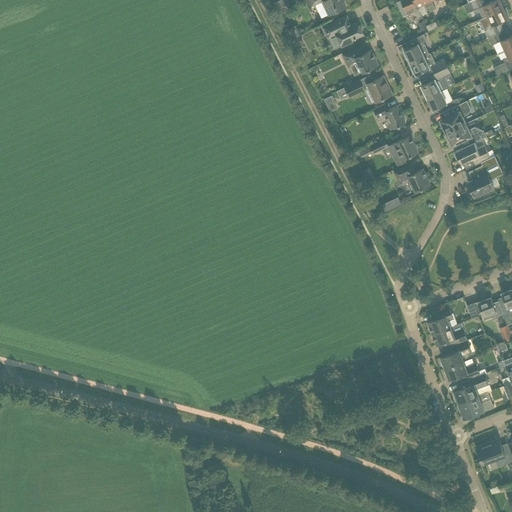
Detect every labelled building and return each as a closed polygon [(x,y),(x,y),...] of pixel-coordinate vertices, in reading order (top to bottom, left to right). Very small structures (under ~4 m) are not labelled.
[(286,0),(279,0),(273,3),(275,6),(276,9),(277,8),(288,3),(286,0)] [(306,0),(310,7),(321,2),(327,16),(345,7),(342,0),(306,0)] [(414,0),(401,0),(408,14),(414,11),(418,19),(422,18),(418,8),(414,0)] [(414,0),(418,8),(424,5),(427,12),(431,11),(426,0),(414,0)] [(426,0),(431,11),(435,9),(432,1),(434,0),(426,0)] [(487,15),(487,16),(504,8),(499,0),(494,0),(479,7),(475,0),(474,0),(470,2),(474,11),(478,13),(480,12),(482,18),(487,15)] [(279,9),(283,17),(288,14),(284,7),(279,9)] [(504,8),(487,16),(491,26),(508,18),(504,8)] [(321,27),(327,38),(335,34),(340,47),(352,41),(352,40),(363,34),(357,22),(351,25),(346,15),(321,27)] [(442,18),(436,20),(439,26),(444,23),(442,18)] [(418,23),(422,31),(426,28),(423,21),(418,23)] [(287,29),(291,38),(292,38),(299,35),(294,26),(287,29)] [(484,28),(488,37),(493,35),(489,26),(484,28)] [(410,61),(410,63),(429,54),(429,53),(424,43),(426,38),(424,33),(407,42),(409,48),(405,50),(405,52),(403,53),(406,59),(407,59),(408,62),(410,61)] [(493,35),(488,37),(492,45),(497,43),(493,35)] [(511,35),(500,41),(505,51),(511,47),(511,35)] [(294,38),(297,45),(303,42),(300,36),(294,38)] [(341,55),(347,67),(356,63),(361,73),(378,65),(370,49),(365,52),(362,46),(341,55)] [(511,47),(505,51),(499,54),(501,59),(503,58),(504,62),(494,67),(497,75),(510,69),(507,62),(511,59),(511,47)] [(432,67),(434,73),(448,66),(444,60),(436,64),(430,53),(429,53),(429,54),(410,63),(411,63),(409,64),(411,67),(410,68),(413,74),(415,73),(416,75),(432,67)] [(421,86),(427,98),(442,91),(442,90),(448,87),(443,76),(451,72),(448,66),(434,73),(437,78),(421,86)] [(389,95),(383,83),(386,82),(383,75),(374,80),(365,84),(374,102),(380,99),(389,95)] [(362,89),(358,80),(349,84),(343,87),(336,90),(338,94),(345,91),(348,96),(362,89)] [(442,91),(427,98),(433,110),(447,103),(442,91)] [(329,110),(337,106),(332,94),(324,98),(329,110)] [(449,102),(452,108),(460,104),(460,103),(457,98),(449,102)] [(440,120),(446,133),(467,123),(463,116),(468,113),(471,109),(467,100),(460,103),(460,104),(452,108),(448,109),(450,115),(440,120)] [(378,121),(384,118),(390,129),(405,122),(398,108),(394,106),(388,109),(385,103),(372,109),(378,121)] [(491,103),(484,107),(486,113),(494,109),(491,103)] [(468,138),(471,143),(474,142),(486,136),(483,130),(474,126),(469,129),(467,123),(446,133),(447,134),(445,135),(449,144),(451,143),(452,145),(468,138)] [(405,161),(403,158),(417,151),(409,135),(391,144),(396,153),(393,155),(398,165),(405,161)] [(358,151),(360,154),(361,157),(372,152),(372,154),(387,147),(387,146),(384,139),(358,151)] [(481,162),(491,158),(490,157),(484,144),(477,148),(474,142),(471,143),(455,151),(456,152),(455,153),(454,154),(456,159),(458,160),(459,159),(461,164),(463,163),(466,169),(481,162)] [(491,158),(481,162),(483,165),(469,171),(473,180),(468,182),(475,196),(494,187),(490,180),(503,173),(495,155),(490,157),(491,158)] [(410,184),(414,192),(430,184),(422,168),(417,170),(413,163),(393,173),(399,184),(406,181),(408,185),(410,184)] [(379,204),(383,212),(387,209),(384,202),(379,204)] [(511,288),(502,293),(504,300),(499,301),(499,302),(504,314),(505,316),(510,314),(508,307),(511,305),(511,288)] [(483,316),(496,311),(498,316),(504,314),(499,302),(499,301),(499,300),(493,302),(491,297),(478,302),(478,301),(474,303),(479,316),(483,314),(483,316)] [(467,305),(472,318),(479,316),(474,303),(467,305)] [(432,332),(432,333),(451,326),(447,315),(451,314),(449,307),(433,313),(435,319),(428,322),(429,326),(428,326),(428,328),(429,331),(430,333),(432,332)] [(499,327),(504,341),(511,337),(511,336),(507,324),(499,327)] [(448,341),(450,346),(467,340),(464,330),(458,332),(458,331),(453,333),(451,326),(432,333),(433,335),(431,335),(432,337),(433,340),(434,342),(435,341),(437,345),(448,341)] [(450,346),(445,348),(447,354),(441,357),(443,360),(441,361),(441,363),(441,364),(442,366),(443,367),(445,366),(445,368),(464,361),(462,355),(472,351),(467,340),(450,346)] [(505,341),(496,344),(497,344),(498,349),(499,352),(508,349),(505,341)] [(481,374),(476,362),(466,366),(464,361),(445,368),(446,369),(444,370),(444,372),(445,373),(446,375),(447,376),(448,376),(450,379),(455,377),(458,383),(481,374)] [(477,389),(489,384),(485,373),(481,374),(458,383),(460,389),(454,391),(455,394),(453,395),(456,401),(458,400),(459,403),(479,395),(477,389)] [(502,379),(504,385),(511,383),(509,377),(502,379)] [(479,395),(459,403),(459,405),(457,405),(460,412),(462,411),(465,418),(485,411),(485,410),(494,407),(491,399),(482,402),(479,395)] [(476,447),(482,464),(496,459),(498,465),(508,462),(499,439),(491,441),(492,442),(489,444),(488,443),(476,447)]
